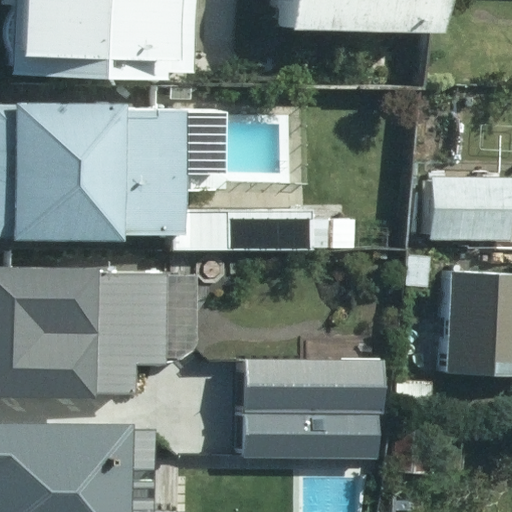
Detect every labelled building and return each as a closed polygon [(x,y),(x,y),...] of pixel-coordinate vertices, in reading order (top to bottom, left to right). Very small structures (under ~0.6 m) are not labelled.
[(10,0),(7,74),(162,80),(162,72),(190,73),(192,0),(10,0)] [(438,0),(282,0),(283,29),(439,32),(438,0)] [(216,109),(0,105),(0,236),(6,236),(6,243),(121,242),(121,232),(181,232),(181,187),(210,186),(210,173),(215,173),(216,109)] [(431,174),(428,239),(510,241),(511,177),(431,174)] [(346,204),(315,205),(316,246),(351,245),(351,217),(347,218),(346,204)] [(313,209),(184,208),(183,249),(313,250),(313,209)] [(193,272),(0,267),(0,396),(93,400),(93,394),(133,395),(135,365),(163,366),(192,343),(193,272)] [(511,272),(448,269),(440,374),(511,378),(511,272)] [(286,352),(221,355),(223,402),(353,396),(352,358),(286,360),(286,352)] [(228,410),(228,471),(345,471),(346,411),(228,410)] [(130,429),(130,428),(129,423),(0,422),(0,511),(152,511),(152,429),(150,429),(130,429)] [(432,432),(393,427),(387,472),(428,477),(432,432)]
